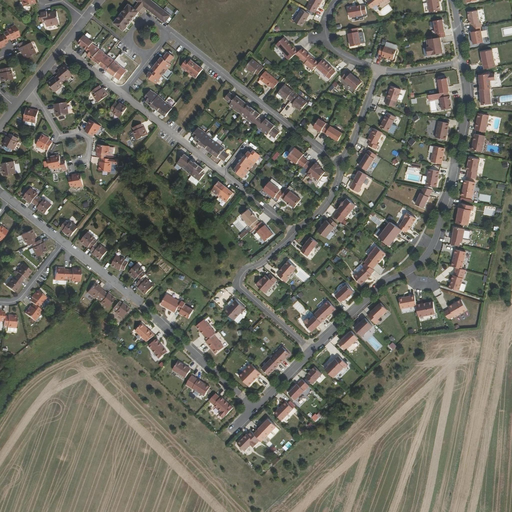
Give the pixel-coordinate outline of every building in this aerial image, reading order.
[(139,3),(144,7),(165,23),(171,16),(150,0),(137,0),(137,1),(139,3)] [(311,0),(307,9),(315,13),(318,7),(319,7),(322,2),(322,0),(311,0)] [(438,0),(426,0),(429,12),(440,10),(439,4),(438,4),(438,0)] [(133,21),(142,9),(137,5),(135,9),(129,5),(114,23),(125,31),(133,21)] [(360,6),(348,8),(350,18),(362,16),(362,15),(366,14),(365,6),(361,7),(360,6)] [(310,15),(302,10),(294,22),(302,27),(310,15)] [(472,25),(473,28),(480,27),(482,26),(482,22),(480,23),(478,11),(468,13),(470,25),(472,25)] [(48,15),(48,14),(47,12),(42,13),(44,23),(46,23),(47,27),(60,24),(58,12),(53,13),(54,14),(48,15)] [(438,38),(441,38),(445,37),(443,20),(434,21),(436,34),(437,34),(438,38)] [(4,36),(7,41),(11,40),(16,38),(20,36),(16,27),(7,31),(7,32),(3,33),(4,36)] [(480,27),(473,28),(472,28),(473,32),(471,32),(473,45),(483,43),(480,27)] [(361,45),(358,28),(348,30),(352,47),(361,45)] [(88,50),(93,44),(94,43),(85,35),(78,44),(87,51),(88,50)] [(8,44),(7,41),(4,36),(1,38),(1,37),(0,37),(0,48),(5,46),(5,45),(8,44)] [(296,55),(299,52),(293,46),(292,47),(291,45),(290,46),(289,44),(289,43),(284,38),(277,45),(285,55),(284,56),(289,61),(296,55)] [(441,43),(441,38),(438,38),(427,40),(428,48),(430,48),(431,56),(443,54),(442,46),(441,46),(440,43),(441,43)] [(31,44),(21,49),(22,53),(24,52),(25,56),(24,56),(25,60),(37,55),(31,44)] [(93,59),(100,50),(93,44),(88,50),(91,52),(90,54),(89,55),(93,59)] [(385,48),(381,47),(379,54),(383,55),(382,56),(394,60),(397,51),(385,47),(385,48)] [(303,49),(299,52),(296,55),(306,63),(305,64),(313,71),(316,68),(320,64),(315,60),(314,61),(311,58),(312,57),(303,49)] [(100,65),(108,56),(100,50),(93,59),(98,63),(100,65)] [(493,50),(481,52),(482,57),(483,57),(483,61),(484,66),(484,69),(496,67),(493,50)] [(159,62),(168,69),(172,65),(170,63),(175,57),(168,52),(166,55),(167,56),(164,59),(163,58),(162,57),(159,62)] [(108,71),(115,62),(108,56),(100,65),(104,67),(108,71)] [(258,75),(263,68),(263,67),(252,59),(246,68),(254,74),(255,73),(258,75)] [(189,73),(196,64),(192,60),(190,62),(189,63),(186,61),(182,67),(189,73)] [(320,64),(316,68),(330,79),(336,72),(333,70),(333,69),(329,65),(329,66),(327,64),(323,60),(320,64)] [(115,62),(108,71),(112,74),(115,77),(117,74),(122,67),(115,62)] [(156,72),(162,77),(168,69),(159,62),(155,66),(153,69),(155,71),(156,72)] [(196,64),(189,73),(196,79),(203,70),(196,64)] [(59,76),(63,81),(66,79),(67,80),(74,75),(67,65),(63,68),(64,69),(60,72),(57,74),(59,76)] [(10,69),(1,70),(2,74),(2,79),(1,79),(2,83),(14,81),(12,72),(11,73),(10,69)] [(274,89),(279,82),(266,71),(260,79),(270,87),(271,87),(274,89)] [(348,71),(342,78),(356,90),(362,83),(348,71)] [(162,77),(156,72),(154,75),(152,74),(151,72),(147,77),(156,84),(162,77)] [(490,74),(479,75),(480,81),(481,81),(481,83),(480,83),(480,85),(481,90),(490,89),(492,89),(491,80),(496,80),(495,74),(490,75),(490,74)] [(63,85),(65,83),(63,81),(59,76),(56,79),(53,81),(51,80),(48,83),(56,92),(62,87),(62,86),(63,85)] [(438,79),(440,93),(448,92),(449,91),(448,86),(447,78),(438,79)] [(288,98),(291,101),(296,94),(285,85),(278,93),(286,100),(288,98)] [(105,93),(103,90),(100,86),(93,92),(95,95),(94,96),(99,103),(109,96),(106,92),(105,93)] [(401,89),(392,86),(387,98),(388,98),(385,103),(394,107),(396,101),(397,101),(401,89)] [(490,89),(481,90),(480,90),(481,94),(482,105),(492,104),(490,89)] [(152,105),(159,96),(151,90),(146,96),(150,99),(149,100),(147,102),(152,105)] [(234,109),(242,99),(237,96),(236,97),(235,98),(233,96),(233,95),(230,92),(225,99),(231,104),(230,105),(234,109)] [(448,92),(440,93),(441,97),(440,97),(442,109),(452,108),(451,103),(450,100),(451,100),(450,96),(450,95),(449,95),(448,92)] [(296,94),(291,101),(294,103),(292,104),(301,111),(307,103),(296,94)] [(159,111),(166,102),(159,96),(152,105),(156,109),(159,111)] [(378,108),(381,98),(375,96),(372,106),(378,108)] [(242,99),(234,109),(242,115),(249,105),(246,103),(242,99)] [(166,102),(159,111),(162,113),(166,117),(174,107),(166,102)] [(68,103),(55,105),(56,109),(58,108),(59,112),(57,113),(58,117),(70,115),(68,103)] [(123,107),(119,105),(116,103),(112,110),(115,113),(114,114),(121,118),(128,108),(124,106),(123,107)] [(249,105),(242,115),(246,118),(249,120),(256,111),(251,107),(249,105)] [(31,112),(31,110),(27,109),(25,121),(37,124),(39,111),(35,110),(35,111),(35,112),(31,112)] [(256,126),(261,120),(258,118),(259,116),(261,114),(256,111),(249,120),(256,126)] [(396,117),(388,113),(381,127),(389,132),(396,117)] [(476,130),(486,132),(489,115),(479,113),(477,124),(476,130)] [(261,120),(256,126),(264,132),(271,123),(266,119),(265,121),(264,122),(261,120)] [(327,134),(331,126),(320,119),(315,128),(322,132),(323,131),(327,134)] [(85,131),(94,137),(96,133),(97,134),(102,126),(91,120),(89,124),(90,125),(88,128),(85,131)] [(447,131),(448,131),(449,126),(450,123),(439,121),(436,138),(447,140),(447,136),(447,135),(447,131)] [(271,123),(264,132),(268,135),(269,134),(275,138),(281,132),(275,127),(275,126),(271,123)] [(145,132),(143,128),(142,125),(134,129),(135,132),(134,133),(138,141),(149,136),(146,132),(145,132)] [(344,134),(331,126),(327,134),(339,141),(344,134)] [(199,143),(206,134),(199,128),(194,134),(197,136),(196,137),(195,139),(199,143)] [(383,133),(374,129),(371,134),(372,134),(370,138),(368,141),(371,143),(369,146),(377,150),(378,146),(377,145),(383,133)] [(8,141),(6,141),(4,145),(6,146),(4,148),(6,150),(10,152),(12,152),(13,150),(15,150),(19,143),(18,142),(19,139),(11,134),(9,138),(8,141)] [(207,149),(214,140),(206,134),(199,143),(207,149)] [(473,145),(472,150),(482,152),(486,136),(475,134),(473,143),(474,143),(473,145)] [(46,149),(49,151),(54,143),(50,141),(47,139),(47,137),(43,135),(37,146),(45,150),(46,149)] [(214,155),(221,145),(214,140),(207,149),(214,155)] [(99,150),(99,154),(98,158),(103,159),(108,159),(112,160),(116,160),(116,159),(116,158),(115,158),(115,156),(114,156),(115,148),(110,148),(110,147),(98,145),(98,149),(99,150)] [(221,145),(214,155),(218,158),(219,157),(220,156),(223,158),(222,159),(225,162),(230,155),(225,150),(226,149),(221,145)] [(446,149),(435,146),(432,163),(443,165),(443,161),(446,149)] [(305,167),(309,161),(303,157),(305,155),(296,148),(289,158),(298,164),(299,163),(305,167)] [(246,156),(255,163),(261,155),(255,151),(253,154),(251,153),(249,151),(246,156)] [(377,156),(369,151),(366,156),(360,166),(368,171),(377,156)] [(186,169),(193,160),(189,158),(185,154),(178,163),(186,169)] [(61,156),(56,157),(56,158),(52,159),(49,159),(50,169),(54,168),(54,170),(63,168),(64,172),(69,171),(68,167),(67,161),(62,162),(61,156)] [(255,163),(246,156),(242,160),(240,163),(249,170),(255,163)] [(469,171),(467,178),(476,180),(480,160),(470,158),(467,171),(469,171)] [(112,160),(108,159),(103,159),(103,162),(102,166),(100,166),(100,170),(112,172),(113,164),(118,164),(118,161),(116,160),(112,160)] [(193,175),(200,166),(197,163),(193,160),(186,169),(193,175)] [(309,161),(305,167),(310,171),(308,175),(313,178),(315,176),(320,181),(326,173),(321,169),(323,168),(317,163),(316,165),(315,166),(309,161)] [(6,172),(5,172),(5,176),(17,174),(15,162),(3,164),(3,168),(4,168),(5,168),(6,172)] [(249,170),(240,163),(238,166),(234,170),(244,178),(249,170)] [(200,166),(193,175),(200,181),(204,176),(202,174),(202,172),(205,169),(200,166)] [(437,179),(438,179),(439,175),(440,171),(429,169),(426,184),(436,187),(437,183),(436,182),(437,179)] [(368,176),(360,171),(354,182),(362,187),(368,176)] [(75,187),(84,186),(82,174),(77,175),(78,176),(73,177),(70,178),(72,187),(75,186),(75,187)] [(220,197),(227,187),(220,181),(212,191),(220,197)] [(463,193),(462,197),(473,199),(476,183),(467,181),(465,181),(464,190),(463,193)] [(282,197),(285,193),(271,182),(265,190),(273,196),(276,198),(277,197),(280,200),(282,197)] [(227,187),(220,197),(227,202),(234,193),(230,189),(227,187)] [(429,197),(432,189),(423,187),(416,204),(424,208),(429,197)] [(33,202),(37,205),(42,198),(39,196),(39,195),(32,189),(25,197),(32,202),(33,203),(33,202)] [(288,189),(285,193),(282,197),(286,201),(289,203),(289,204),(292,206),(292,205),(296,208),(303,200),(288,189)] [(42,198),(37,205),(39,207),(39,208),(41,209),(46,214),(53,206),(45,200),(42,198)] [(340,210),(335,216),(342,222),(347,217),(348,217),(357,205),(348,198),(346,202),(345,201),(341,206),(342,207),(339,210),(340,210)] [(458,218),(457,223),(469,226),(472,211),(473,211),(474,207),(461,204),(459,213),(460,213),(459,218),(458,218)] [(257,219),(249,210),(240,217),(253,231),(256,229),(261,224),(257,219)] [(414,223),(416,219),(407,213),(405,217),(406,217),(401,224),(408,229),(410,229),(412,225),(414,222),(414,223)] [(338,224),(332,219),(329,222),(328,220),(319,231),(327,238),(338,224)] [(73,236),(79,229),(71,223),(70,223),(67,220),(62,227),(65,230),(73,236)] [(266,226),(263,222),(261,224),(256,229),(267,242),(275,235),(267,225),(266,226)] [(402,230),(391,223),(379,238),(390,246),(395,239),(393,238),(396,235),(398,236),(402,230)] [(453,239),(452,245),(457,246),(460,246),(461,243),(463,243),(466,229),(456,228),(455,232),(455,236),(454,236),(453,239)] [(28,246),(32,244),(36,242),(34,238),(32,235),(34,234),(32,230),(21,235),(24,243),(26,242),(28,246)] [(246,230),(239,235),(241,239),(249,233),(246,230)] [(90,246),(93,249),(98,244),(99,242),(96,239),(89,233),(82,241),(90,247),(90,246)] [(320,243),(313,238),(305,247),(305,248),(303,251),(309,256),(320,243)] [(36,242),(32,244),(34,247),(32,248),(36,256),(47,251),(45,246),(44,247),(42,244),(40,240),(36,242)] [(98,244),(93,249),(92,250),(95,252),(95,253),(98,255),(103,259),(108,251),(101,246),(100,246),(98,244)] [(371,256),(366,262),(367,263),(374,269),(379,263),(382,259),(381,259),(383,257),(384,257),(387,253),(378,246),(370,256),(371,256)] [(456,267),(462,269),(466,252),(456,250),(455,254),(454,258),(455,258),(454,261),(452,266),(456,267)] [(117,256),(113,265),(122,269),(126,270),(129,263),(126,261),(126,260),(117,256)] [(286,268),(285,267),(282,271),(282,272),(280,275),(287,282),(290,278),(289,278),(298,268),(290,261),(287,265),(288,265),(286,268)] [(369,278),(370,279),(373,275),(372,275),(376,271),(374,269),(367,263),(364,266),(366,268),(355,277),(363,285),(367,281),(366,281),(369,278)] [(15,276),(22,281),(24,278),(27,275),(28,276),(31,272),(22,264),(16,272),(17,273),(15,276)] [(138,278),(141,281),(144,278),(147,275),(144,272),(144,271),(138,265),(131,272),(138,278)] [(451,283),(450,288),(460,291),(466,270),(462,269),(456,267),(454,275),(452,280),(453,280),(452,283),(451,283)] [(63,279),(67,279),(68,270),(64,270),(60,270),(60,268),(55,268),(55,280),(63,280),(63,279)] [(68,270),(67,279),(71,279),(71,281),(80,281),(80,269),(76,269),(76,270),(71,270),(68,270)] [(260,282),(259,281),(256,285),(265,293),(277,280),(270,275),(268,278),(266,276),(262,280),(260,282)] [(19,284),(22,281),(15,276),(12,279),(11,278),(5,285),(15,293),(18,289),(17,287),(19,284)] [(144,278),(141,281),(138,284),(141,287),(140,287),(147,294),(154,287),(148,280),(147,281),(144,278)] [(95,297),(98,299),(104,292),(101,290),(97,287),(98,286),(95,283),(87,292),(94,298),(95,297)] [(349,284),(337,295),(342,302),(345,299),(346,300),(349,297),(353,294),(352,294),(355,291),(349,284)] [(32,298),(30,301),(34,304),(37,307),(39,304),(41,305),(46,298),(37,290),(34,294),(35,295),(32,298)] [(104,292),(98,299),(101,301),(100,303),(107,308),(115,299),(111,296),(110,297),(107,294),(104,292)] [(178,309),(181,303),(167,295),(161,305),(176,313),(178,309)] [(402,308),(418,305),(418,304),(416,295),(400,298),(402,308)] [(340,304),(333,297),(314,315),(315,316),(321,323),(326,318),(340,305),(340,304)] [(456,304),(455,302),(450,305),(451,307),(446,311),(450,318),(455,315),(456,315),(456,316),(469,308),(463,298),(458,301),(459,303),(456,304)] [(236,300),(225,312),(233,320),(234,320),(241,312),(242,313),(246,309),(236,300)] [(182,301),(181,303),(178,309),(181,311),(180,314),(183,316),(189,319),(194,311),(185,305),(186,304),(182,301)] [(418,304),(418,305),(421,320),(438,317),(435,301),(418,304)] [(118,302),(113,309),(116,311),(115,312),(122,318),(129,309),(126,306),(125,307),(121,304),(118,302)] [(301,314),(305,311),(298,302),(294,306),(301,314)] [(370,314),(377,322),(390,309),(383,302),(373,311),(370,314)] [(37,307),(34,304),(31,307),(29,310),(27,309),(25,313),(34,321),(40,314),(39,313),(41,310),(37,307)] [(318,326),(321,323),(315,316),(314,315),(311,311),(307,315),(307,318),(308,318),(304,322),(306,324),(305,325),(312,331),(318,326)] [(4,316),(4,321),(3,325),(8,326),(7,331),(15,332),(17,316),(12,315),(12,317),(8,316),(4,316)] [(367,317),(356,328),(364,336),(374,325),(367,317)] [(214,335),(216,334),(204,320),(196,326),(200,331),(201,331),(203,334),(208,340),(214,335)] [(147,342),(155,335),(150,331),(140,322),(133,330),(147,342)] [(348,335),(354,342),(356,342),(360,337),(354,330),(348,335)] [(214,335),(208,340),(206,342),(209,347),(215,354),(224,347),(214,335)] [(348,335),(347,335),(340,341),(338,344),(343,350),(346,348),(347,349),(354,342),(348,335)] [(159,359),(167,352),(161,344),(159,342),(157,339),(149,345),(159,359)] [(393,341),(388,345),(392,350),(397,346),(393,341)] [(282,347),(274,356),(280,363),(286,358),(289,354),(282,347)] [(275,368),(278,366),(277,365),(280,363),(274,356),(271,359),(261,368),(268,375),(275,368)] [(325,369),(333,377),(344,367),(344,368),(347,365),(338,356),(332,361),(331,361),(328,365),(328,366),(325,369)] [(185,378),(191,369),(187,367),(178,361),(173,370),(185,378)] [(261,374),(251,364),(247,369),(248,369),(244,373),(243,372),(239,376),(249,386),(254,381),(253,380),(255,378),(256,378),(261,374)] [(312,384),(322,374),(314,367),(307,374),(308,375),(306,378),(312,384)] [(193,388),(198,379),(192,375),(186,384),(193,388)] [(210,387),(198,379),(193,388),(205,396),(210,387)] [(295,399),(309,385),(304,380),(302,379),(298,383),(288,392),(295,399)] [(214,405),(220,398),(216,394),(209,401),(214,405)] [(226,416),(233,408),(221,397),(220,398),(214,405),(221,412),(226,415),(226,416)] [(286,402),(274,413),(281,420),(293,409),(286,402)] [(320,411),(312,418),(315,422),(323,414),(320,411)] [(276,427),(268,419),(264,423),(265,423),(262,426),(262,425),(258,429),(253,434),(259,440),(260,442),(265,437),(266,437),(276,427)] [(259,440),(253,434),(250,431),(247,435),(246,434),(242,438),(243,438),(241,440),(240,440),(236,444),(243,451),(249,445),(252,448),(256,444),(255,444),(259,440)] [(288,441),(282,447),(286,451),(292,445),(288,441)] [(271,461),(274,465),(280,460),(276,456),(271,461)]
